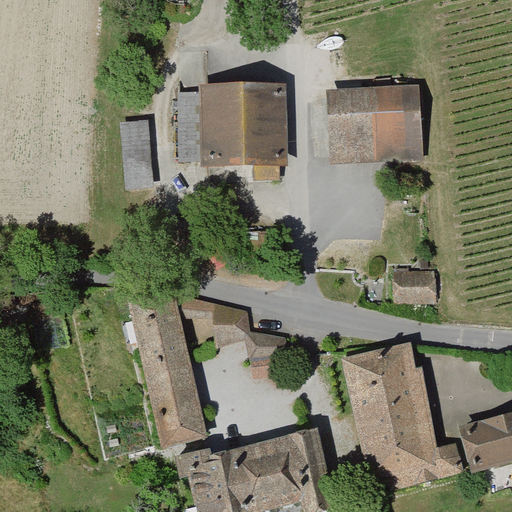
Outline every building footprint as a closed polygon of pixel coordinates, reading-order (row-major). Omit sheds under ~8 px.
[(427,86),(324,89),(327,166),(430,163),(427,86)] [(288,89),(176,88),(175,178),(287,180),(288,89)] [(122,190),(150,189),(149,122),(121,122),(122,190)] [(392,271),(392,304),(436,304),(436,270),(392,271)] [(174,289),(123,296),(159,454),(205,440),(177,324),(202,321),(213,349),(242,345),(248,363),(292,354),(289,334),(255,331),(253,313),(174,289)] [(435,334),(356,353),(386,480),(465,462),(435,334)] [(511,407),(482,418),(495,459),(511,453),(511,407)] [(333,511),(315,431),(178,463),(189,511),(279,511),(289,510),(289,511),(333,511)]
